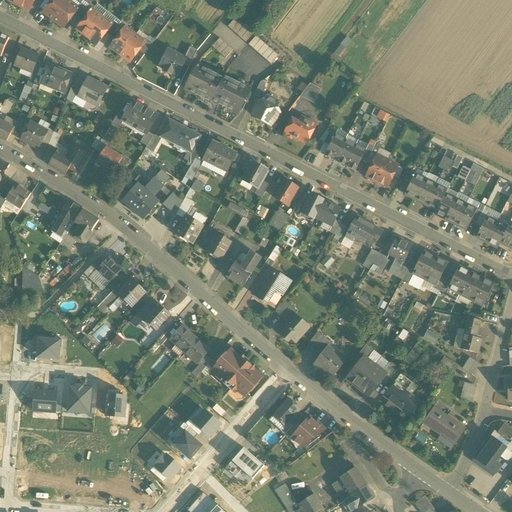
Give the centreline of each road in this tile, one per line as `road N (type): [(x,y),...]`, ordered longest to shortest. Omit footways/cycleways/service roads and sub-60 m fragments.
road 1 (residential): [(511,276),(0,19)]
road 2 (tertiary): [(0,150),(71,190),(288,369)]
road 3 (tertiary): [(288,369),(415,468)]
road 4 (residential): [(288,369),(201,471)]
